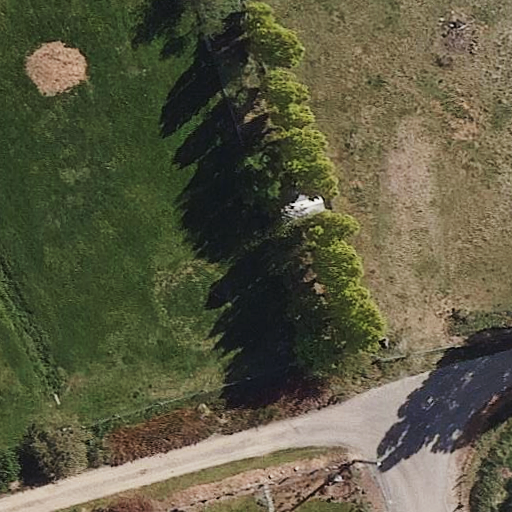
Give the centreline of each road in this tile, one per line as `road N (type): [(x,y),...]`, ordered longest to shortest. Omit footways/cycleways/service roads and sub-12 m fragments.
road 1 (residential): [(370,421),(62,511)]
road 2 (residential): [(511,395),(370,421)]
